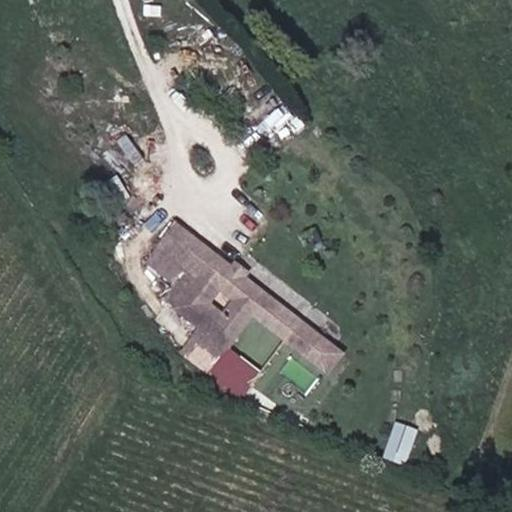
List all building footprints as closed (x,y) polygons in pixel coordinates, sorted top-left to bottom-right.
[(341,353),(168,227),(151,251),(181,273),(216,289),(232,301),(221,317),(239,330),(251,314),(328,371),(341,353)] [(181,273),(151,251),(142,263),(172,285),(181,273)] [(225,348),(239,330),(221,317),(204,305),(216,289),(181,273),(172,285),(160,301),(198,329),(188,342),(215,362),(225,348)] [(249,387),(260,373),(225,348),(215,362),(249,387)] [(399,421),(385,456),(410,466),(424,431),(399,421)]
